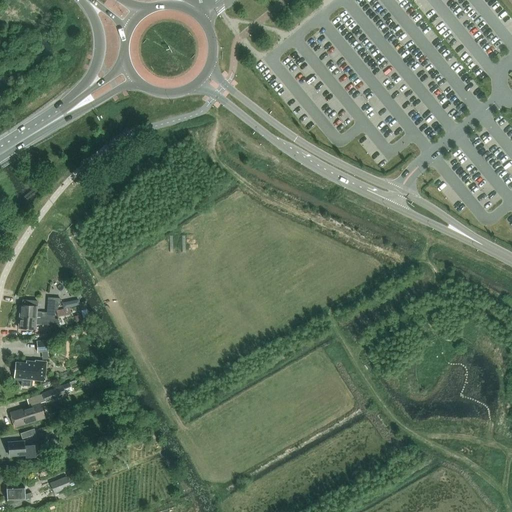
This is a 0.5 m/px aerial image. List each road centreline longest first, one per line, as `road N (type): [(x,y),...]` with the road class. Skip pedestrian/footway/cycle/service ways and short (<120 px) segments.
road 1 (secondary): [(195,83),(332,177),(488,248)]
road 2 (secondary): [(488,248),(400,191),(297,140),(209,65)]
road 3 (primary): [(84,0),(99,51),(53,122)]
